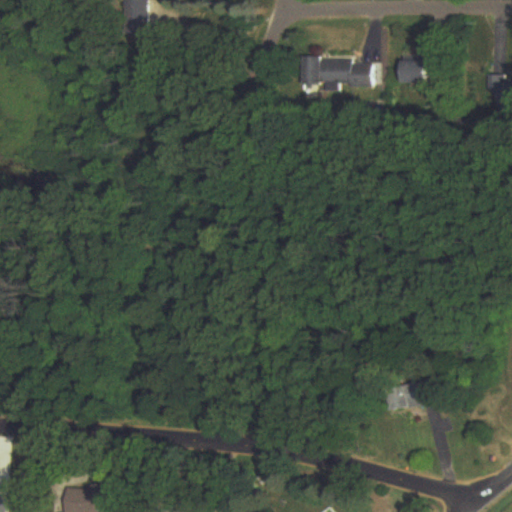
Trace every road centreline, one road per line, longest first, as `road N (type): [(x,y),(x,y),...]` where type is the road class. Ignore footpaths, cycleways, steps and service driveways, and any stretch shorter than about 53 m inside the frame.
road 1 (residential): [(482,504),(206,445),(0,430)]
road 2 (residential): [(140,439),(148,298),(283,0)]
road 3 (residential): [(511,11),(283,14)]
